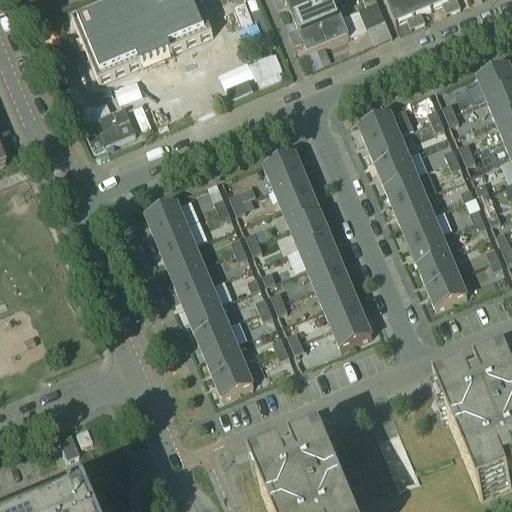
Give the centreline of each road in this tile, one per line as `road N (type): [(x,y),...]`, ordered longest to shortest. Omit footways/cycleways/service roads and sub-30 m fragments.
road 1 (residential): [(416,368),(304,103)]
road 2 (residential): [(65,201),(304,103)]
road 3 (residential): [(205,453),(416,368)]
road 4 (residential): [(304,103),(511,20)]
road 5 (residential): [(135,382),(65,201)]
road 6 (residential): [(65,201),(0,46)]
road 7 (residential): [(135,382),(0,436)]
road 8 (residential): [(189,509),(135,382)]
